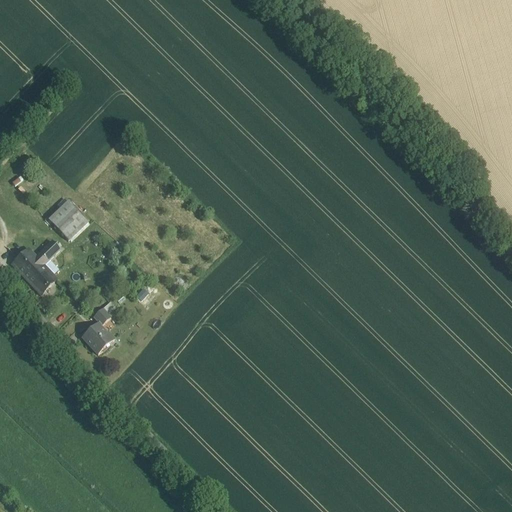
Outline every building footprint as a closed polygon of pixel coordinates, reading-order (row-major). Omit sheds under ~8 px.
[(89,223),(69,203),(49,223),(68,243),(89,223)] [(36,259),(24,246),(8,261),(24,278),(40,263),(44,267),(60,251),(52,243),(36,259)] [(40,263),(24,278),(41,296),(57,281),(44,267),(40,263)] [(110,304),(103,311),(108,316),(115,310),(110,304)] [(103,311),(94,319),(99,324),(102,328),(111,320),(108,316),(103,311)] [(99,324),(82,339),(98,357),(115,342),(107,334),(106,335),(101,329),(102,328),(99,324)]
